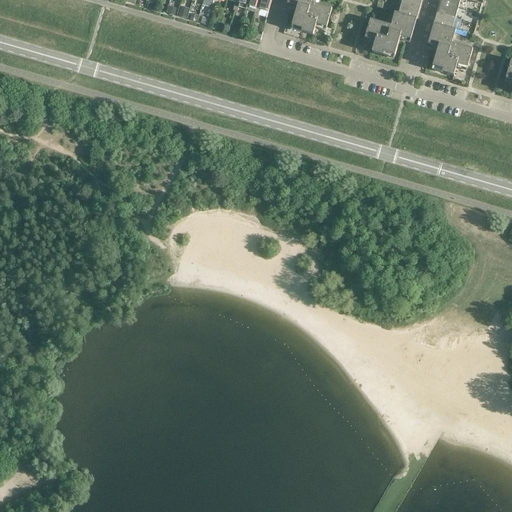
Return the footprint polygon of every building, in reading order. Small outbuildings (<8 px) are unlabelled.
[(248,0),(237,0),(237,3),(240,4),(239,8),(246,10),(247,6),(248,0)] [(260,0),(248,0),(247,6),(256,9),(255,12),(259,14),(260,10),(258,9),(260,0)] [(272,0),(260,0),(258,9),(260,10),(259,14),(259,16),(267,18),(272,0)] [(288,0),(287,4),(290,5),(289,8),(297,11),(292,27),(302,30),(302,32),(313,36),(316,25),(327,28),(332,9),(311,3),(312,0),(288,0)] [(421,0),(402,0),(402,3),(420,8),(421,2),(420,2),(421,0)] [(460,0),(441,0),(441,3),(458,8),(460,0)] [(420,8),(402,3),(399,14),(395,13),(391,26),(370,20),(365,39),(375,42),(372,53),(383,56),(384,53),(395,56),(399,40),(407,42),(408,39),(411,40),(417,18),(416,18),(417,14),(418,15),(420,8)] [(458,8),(441,3),(440,7),(439,7),(437,13),(455,19),(458,8)] [(182,5),(179,15),(187,17),(190,7),(182,5)] [(169,6),(167,13),(174,15),(176,8),(169,6)] [(455,19),(437,13),(435,20),(436,20),(435,23),(434,23),(428,45),(430,45),(429,49),(437,51),(433,67),(443,70),(442,73),(454,76),(457,65),(467,68),(473,49),(452,43),(455,33),(456,30),(452,29),(455,19)] [(150,254),(149,260),(155,262),(157,262),(158,261),(159,257),(150,254)]
